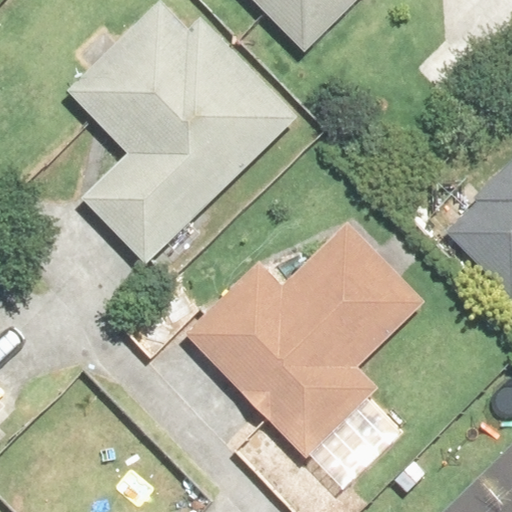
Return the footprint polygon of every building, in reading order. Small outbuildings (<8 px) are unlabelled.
[(260,0),(313,57),(373,0),(260,0)] [(165,267),(315,124),(213,17),(198,31),(172,4),(81,90),(141,153),(96,195),(165,267)] [(511,177),(455,233),(511,292),(511,177)] [(369,362),(425,309),(351,230),(289,287),(270,266),(198,333),(317,461),(394,389),(369,362)] [(0,428),(19,410),(0,390),(0,428)] [(511,511),(511,457),(457,511),(511,511)]
